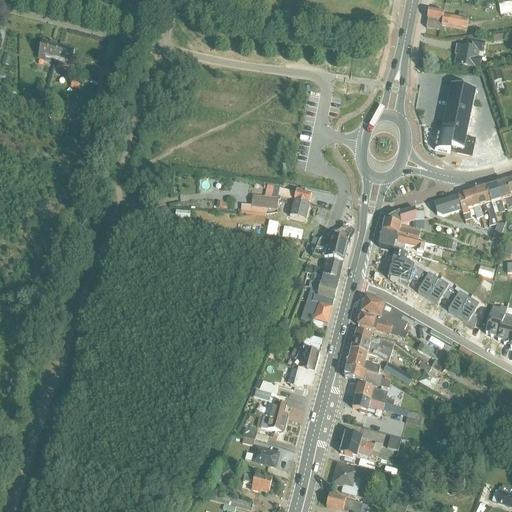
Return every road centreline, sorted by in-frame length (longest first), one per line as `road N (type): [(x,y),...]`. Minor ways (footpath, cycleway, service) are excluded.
road 1 (primary): [(294,511),(366,229)]
road 2 (track): [(351,285),(404,305),(511,370)]
road 3 (residential): [(164,48),(0,5)]
road 4 (residential): [(316,75),(164,48)]
